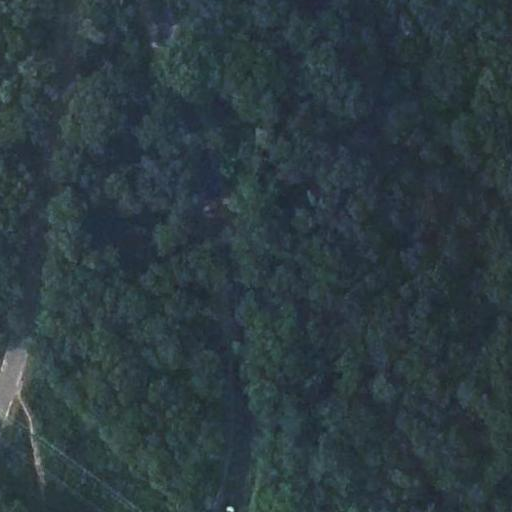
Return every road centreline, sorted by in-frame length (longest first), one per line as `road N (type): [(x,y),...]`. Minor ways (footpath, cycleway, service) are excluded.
road 1 (tertiary): [(155,0),(225,277),(242,402),(225,511)]
road 2 (unclassified): [(0,400),(43,252),(64,0)]
